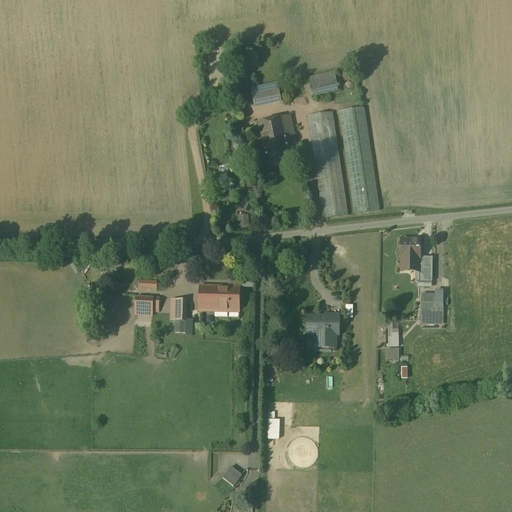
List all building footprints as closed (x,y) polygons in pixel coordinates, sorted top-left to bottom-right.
[(336,80),(311,86),(314,97),(339,91),(336,80)] [(284,84),(252,91),(254,103),(286,96),(284,84)] [(382,212),(366,109),(341,113),(357,216),(382,212)] [(351,217),(335,114),(310,118),(326,221),(351,217)] [(290,117),(259,124),(267,161),(265,161),(267,170),(293,164),(290,147),(297,145),(290,117)] [(251,216),(241,216),(242,226),(251,226),(251,216)] [(414,241),(403,241),(402,269),(420,270),(420,260),(421,259),(421,243),(414,243),(414,241)] [(432,259),(421,259),(420,260),(420,270),(420,282),(431,283),(432,259)] [(240,288),(200,287),(199,312),(240,313),(240,288)] [(445,327),(446,294),(424,294),(423,327),(445,327)] [(160,299),(136,298),(136,316),(153,317),(153,309),(159,310),(160,299)] [(186,303),(173,302),(172,323),(185,323),(186,303)] [(340,316),(325,316),(325,320),(307,319),(307,336),(316,336),(315,349),(336,349),(337,336),(339,336),(340,316)] [(400,347),(400,323),(390,323),(390,347),(400,347)] [(388,360),(401,360),(401,349),(388,349),(388,360)] [(282,440),(282,420),(270,419),(270,439),(282,440)] [(243,476),(232,467),(223,479),(234,487),(243,476)]
